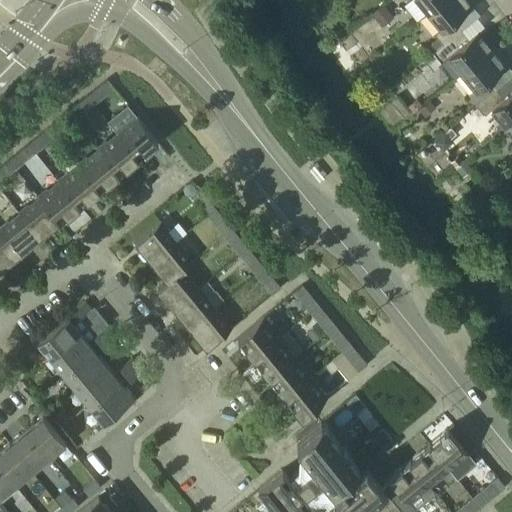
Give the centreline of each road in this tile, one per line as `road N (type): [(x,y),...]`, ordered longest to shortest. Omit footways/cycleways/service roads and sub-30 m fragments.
road 1 (tertiary): [(460,390),(224,97)]
road 2 (residential): [(150,511),(111,451),(179,391),(182,374),(83,255)]
road 3 (tertiary): [(92,0),(224,97)]
road 4 (residential): [(83,255),(181,174)]
